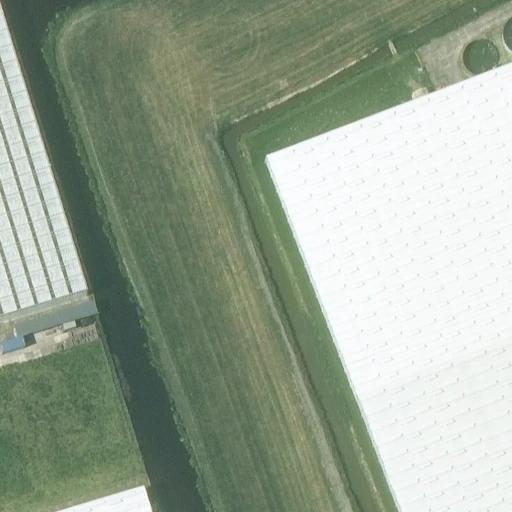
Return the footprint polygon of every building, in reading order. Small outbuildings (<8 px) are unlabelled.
[(0,324),(86,298),(0,17),(0,324)] [(511,17),(511,18),(505,24),(502,32),(502,41),(506,49),(511,54),(511,17)] [(485,42),(476,42),(468,46),(463,54),(463,63),(467,71),(475,76),(484,76),(492,72),(497,64),(497,55),(493,47),(485,42)] [(511,511),(511,69),(437,98),(265,163),(357,402),(398,511),(511,511)] [(149,511),(144,492),(75,511),(149,511)]
